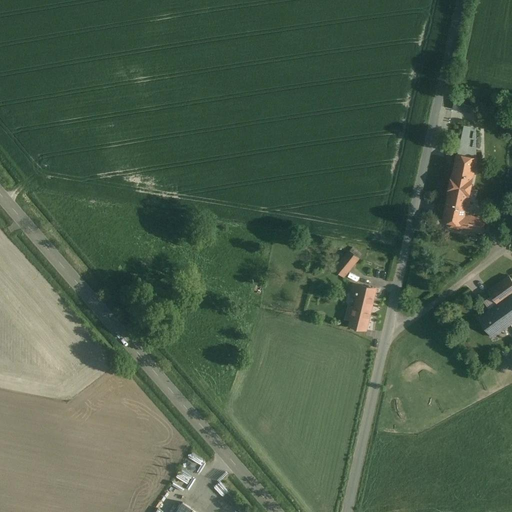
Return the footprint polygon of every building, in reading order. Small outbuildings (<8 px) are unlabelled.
[(467,124),(464,143),(477,145),(481,127),(467,124)] [(478,155),(455,151),(443,222),(476,227),(479,211),(468,209),(478,155)] [(360,257),(348,247),(332,267),(344,277),(360,257)] [(495,306),(509,326),(511,323),(511,279),(510,276),(489,291),(498,304),(495,306)] [(367,330),(377,284),(352,278),(349,291),(354,292),(353,301),(348,300),(344,316),(348,317),(346,325),(367,330)] [(493,337),(509,326),(495,306),(479,318),(493,337)] [(175,511),(198,511),(182,502),(175,511)]
